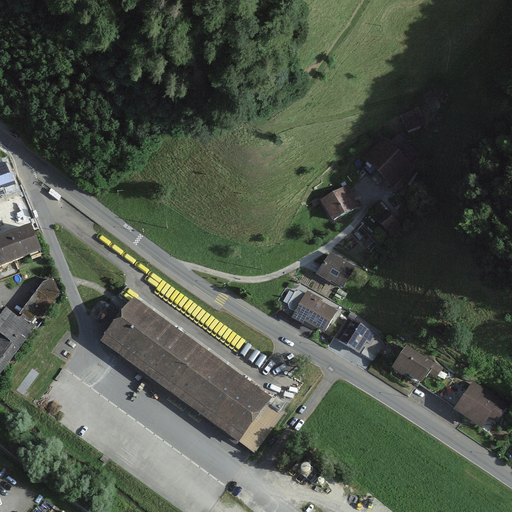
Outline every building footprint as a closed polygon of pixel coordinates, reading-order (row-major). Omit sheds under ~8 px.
[(416,113),(402,119),(407,131),(421,125),(416,113)] [(383,142),(365,162),(392,187),(410,168),(406,164),(416,153),(398,136),(388,147),(383,142)] [(5,168),(0,169),(0,197),(15,192),(5,168)] [(346,191),(321,205),(332,224),(357,211),(346,191)] [(386,212),(377,220),(390,233),(399,225),(386,212)] [(30,230),(0,241),(0,271),(40,256),(30,230)] [(354,270),(330,257),(320,274),(344,287),(354,270)] [(19,316),(36,328),(58,297),(51,281),(42,285),(19,316)] [(306,294),(300,291),(295,292),(288,305),(289,310),(295,313),(291,319),(303,326),(305,323),(325,335),(338,312),(321,303),(323,300),(307,291),(306,294)] [(270,404),(134,304),(103,345),(253,456),(283,415),(279,412),(285,404),(275,397),(270,404)] [(36,328),(19,316),(16,321),(6,314),(0,322),(0,375),(1,377),(36,328)] [(377,335),(349,318),(335,340),(359,355),(367,343),(371,346),(377,335)] [(443,369),(407,346),(392,369),(404,377),(405,376),(419,385),(419,384),(421,385),(425,378),(426,379),(429,374),(437,379),(443,369)] [(509,404),(473,382),(454,412),(482,429),(487,421),(495,426),(509,404)]
